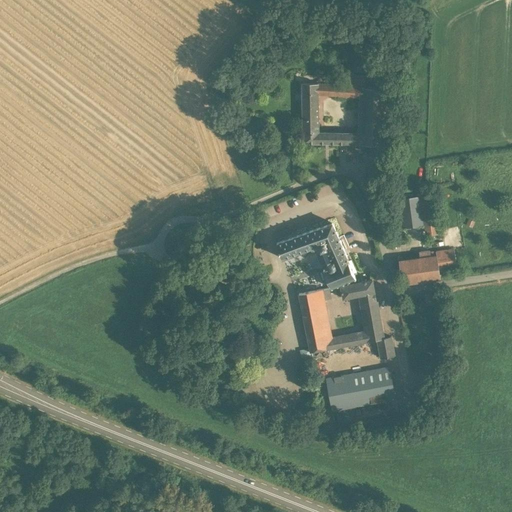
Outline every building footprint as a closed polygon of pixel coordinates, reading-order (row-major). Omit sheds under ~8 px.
[(403,33),(386,30),(385,41),(401,44),(403,33)] [(370,145),(370,160),(383,161),(387,89),(367,88),(367,76),(349,75),(347,87),(301,84),(304,144),(346,145),(370,145)] [(248,138),(265,132),(260,119),(243,125),(248,138)] [(420,197),(400,199),(402,219),(422,216),(420,197)] [(355,280),(332,224),(276,244),(281,259),(309,249),(311,254),(309,256),(309,259),(309,262),(311,265),(313,267),(316,268),(319,268),(322,268),(323,270),(331,287),(355,280)] [(402,285),(440,279),(437,256),(398,263),(402,285)] [(299,259),(291,260),(293,268),(300,266),(299,259)] [(309,284),(308,277),(301,278),(302,285),(309,284)] [(391,337),(383,338),(373,280),(341,284),(343,296),(361,294),(368,332),(330,337),(320,287),(298,292),(309,349),(309,350),(377,338),(381,358),(394,356),(391,337)] [(442,299),(440,293),(435,294),(434,294),(424,295),(426,305),(436,303),(435,300),(442,299)] [(311,361),(309,350),(309,349),(300,351),(302,362),(311,361)] [(332,411),(396,400),(390,367),(326,379),(332,411)]
